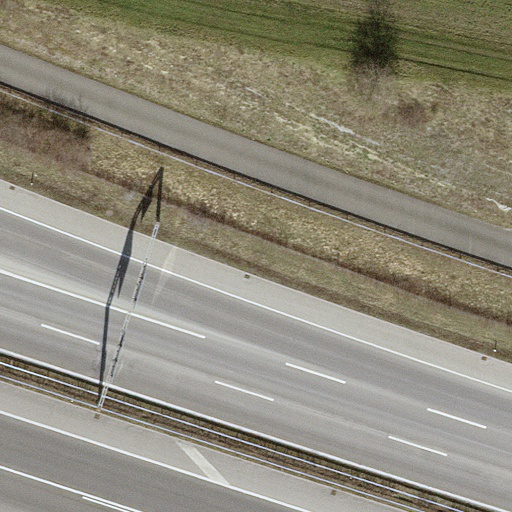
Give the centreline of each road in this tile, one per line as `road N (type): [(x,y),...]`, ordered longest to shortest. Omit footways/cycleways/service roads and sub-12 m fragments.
road 1 (unclassified): [(511,243),(0,62)]
road 2 (motorway): [(336,417),(0,255)]
road 3 (motorway): [(336,417),(0,304)]
road 4 (motorway): [(511,471),(336,417)]
road 5 (primary): [(0,467),(139,511)]
